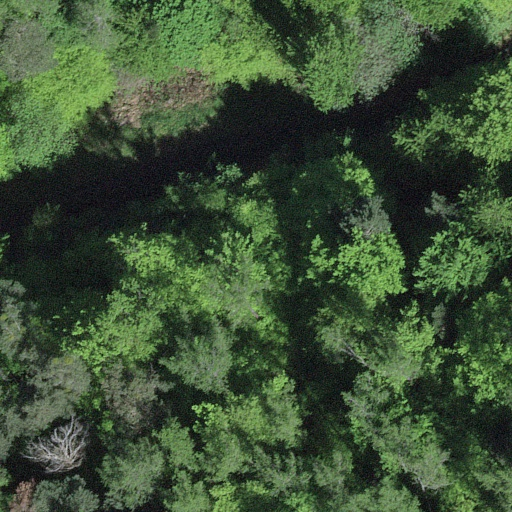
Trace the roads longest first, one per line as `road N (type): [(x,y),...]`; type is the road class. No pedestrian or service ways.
road 1 (track): [(304,136),(93,195),(0,238)]
road 2 (track): [(511,54),(304,136)]
